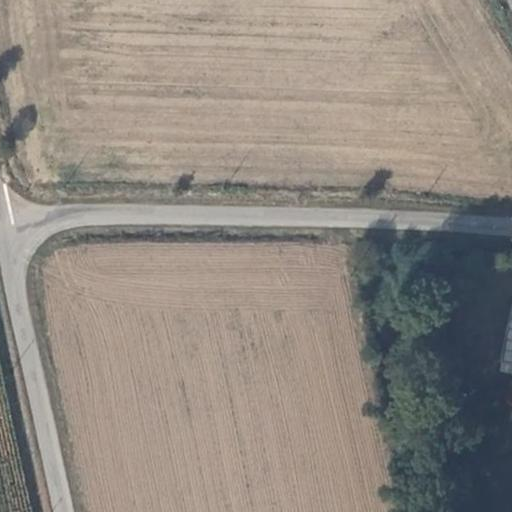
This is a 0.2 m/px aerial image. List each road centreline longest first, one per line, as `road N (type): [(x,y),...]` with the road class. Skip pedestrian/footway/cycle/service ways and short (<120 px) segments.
road 1 (residential): [(511,226),(344,216),(0,220)]
road 2 (residential): [(0,229),(57,511)]
